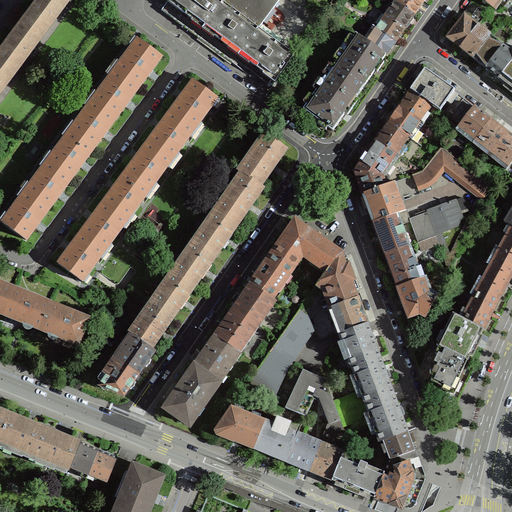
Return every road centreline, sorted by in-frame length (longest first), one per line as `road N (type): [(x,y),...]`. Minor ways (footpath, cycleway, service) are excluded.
road 1 (residential): [(330,164),(422,417),(488,444)]
road 2 (residential): [(126,428),(292,195),(330,164)]
road 3 (residential): [(0,254),(28,261),(38,255),(187,53)]
road 4 (residential): [(187,53),(330,164)]
road 5 (residential): [(418,42),(330,164)]
road 6 (tertiary): [(325,511),(196,458)]
road 7 (tertiary): [(126,428),(0,376)]
